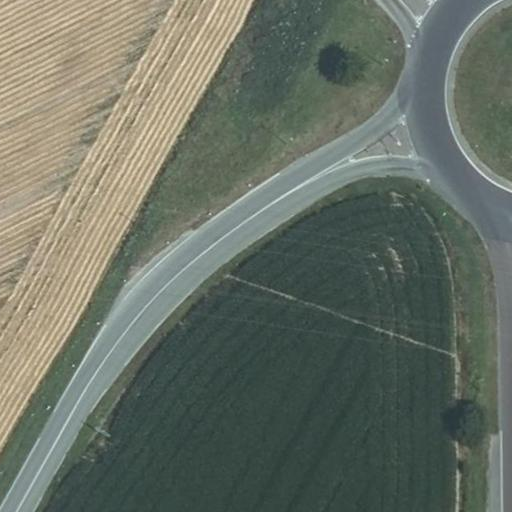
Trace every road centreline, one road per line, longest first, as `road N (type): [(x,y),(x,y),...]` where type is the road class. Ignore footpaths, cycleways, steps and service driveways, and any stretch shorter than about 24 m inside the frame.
road 1 (secondary): [(13,511),(68,411),(145,305),(227,232),(343,162)]
road 2 (secondary): [(343,162),(460,179)]
